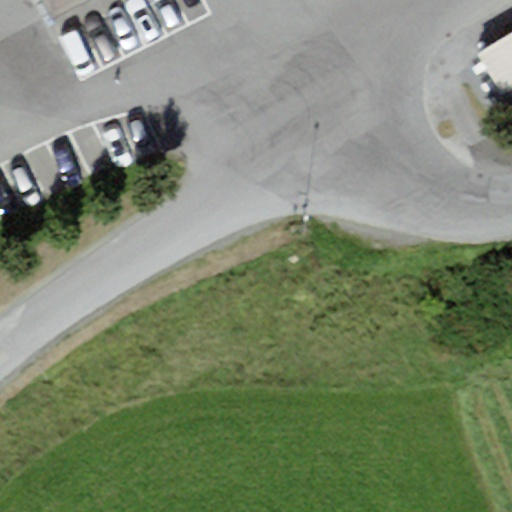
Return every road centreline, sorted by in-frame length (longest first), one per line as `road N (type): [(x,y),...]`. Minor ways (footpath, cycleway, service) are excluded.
road 1 (residential): [(313,62),(160,238),(0,346)]
road 2 (unclassified): [(511,198),(469,208),(436,205),(385,180),(313,62)]
road 3 (residential): [(313,62),(423,0)]
